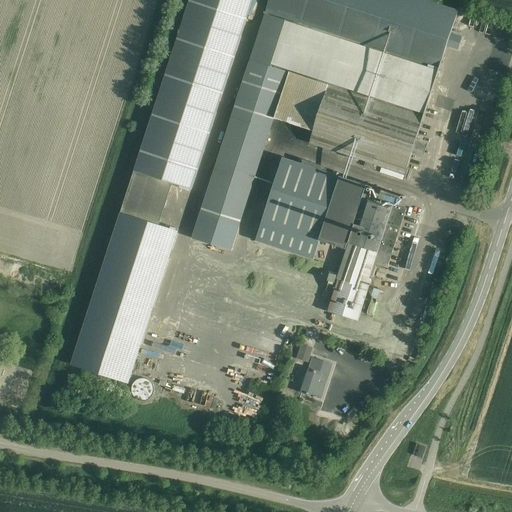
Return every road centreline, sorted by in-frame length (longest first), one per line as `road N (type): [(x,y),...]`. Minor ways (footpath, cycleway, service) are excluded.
road 1 (unclassified): [(331,511),(0,447)]
road 2 (tertiary): [(357,494),(464,332),(511,200)]
